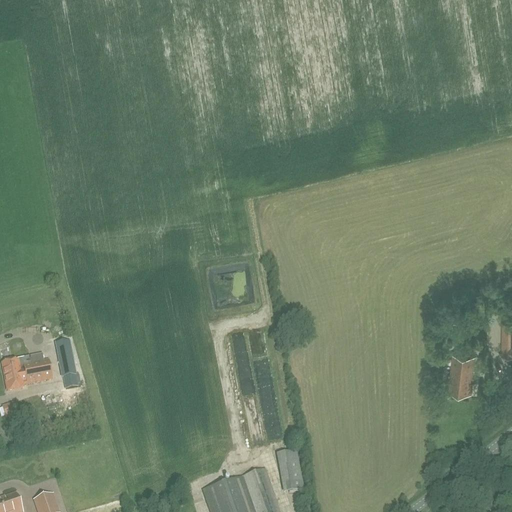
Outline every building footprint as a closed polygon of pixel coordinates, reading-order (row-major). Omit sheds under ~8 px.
[(69,342),(55,345),(62,379),(63,378),(73,376),(76,376),(69,342)] [(447,392),(471,394),(473,379),(471,379),(472,371),(474,371),(475,358),(459,356),(459,357),(453,356),(452,367),(451,377),(449,377),(447,392)] [(21,382),(26,381),(26,385),(52,381),(48,361),(23,366),(24,372),(19,373),(17,362),(2,365),(7,392),(22,389),(21,382)] [(21,405),(29,423),(46,415),(38,398),(21,405)] [(15,404),(3,408),(6,417),(19,413),(15,404)] [(295,452),(275,455),(282,494),(302,490),(295,452)] [(278,511),(264,470),(202,491),(209,511),(278,511)] [(21,511),(15,494),(0,499),(0,511),(21,511)] [(58,511),(53,496),(34,502),(37,511),(58,511)]
